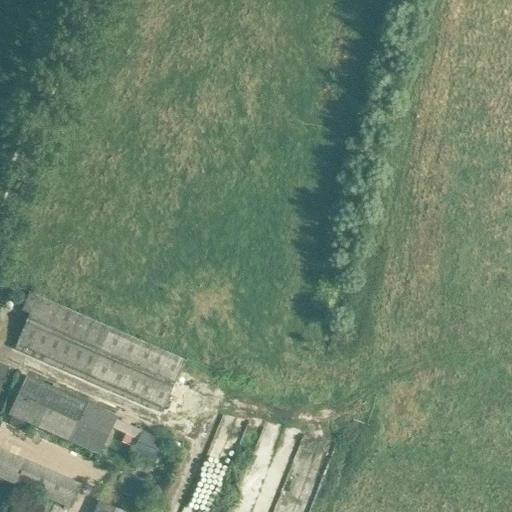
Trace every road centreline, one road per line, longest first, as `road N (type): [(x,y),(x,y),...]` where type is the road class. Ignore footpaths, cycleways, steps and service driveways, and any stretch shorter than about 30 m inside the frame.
road 1 (track): [(432,0),(334,411),(224,401),(176,425),(0,349)]
road 2 (track): [(0,200),(82,0)]
